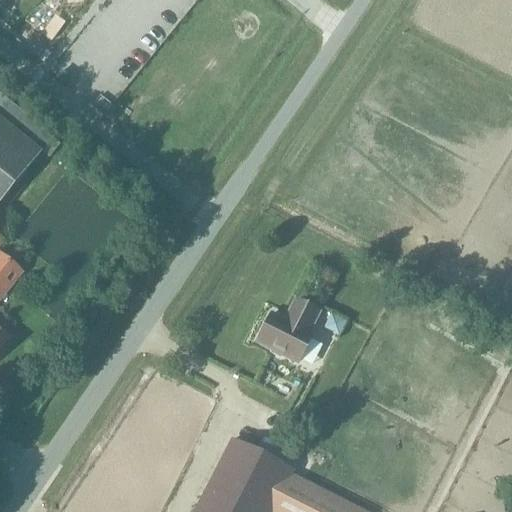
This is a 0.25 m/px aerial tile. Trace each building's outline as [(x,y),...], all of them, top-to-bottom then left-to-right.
[(94,87),(112,66),(34,0),(15,0),(6,12),(94,87)] [(0,204),(42,153),(0,119),(0,204)] [(0,350),(9,339),(0,331),(0,273),(5,267),(0,262),(0,350)] [(288,316),(290,317),(287,325),(270,316),(256,343),(270,350),(271,355),(279,359),(284,357),(297,364),(311,337),(307,335),(318,314),(295,302),(288,316)] [(272,511),(291,477),(292,473),(231,442),(195,511),(272,511)] [(360,511),(291,477),(272,511),(360,511)]
